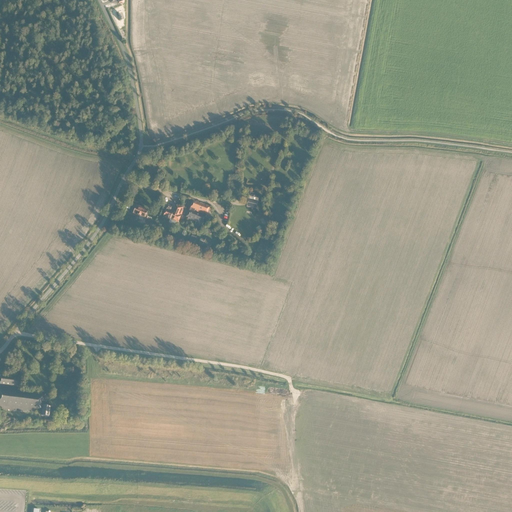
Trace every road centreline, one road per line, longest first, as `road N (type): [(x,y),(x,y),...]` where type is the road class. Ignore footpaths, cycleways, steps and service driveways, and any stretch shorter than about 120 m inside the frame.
road 1 (unclassified): [(0,351),(98,230),(138,155),(130,71),(99,0)]
road 2 (track): [(15,332),(283,375),(294,396)]
road 3 (track): [(126,173),(141,175),(165,152),(248,123),(279,129),(276,156)]
road 4 (track): [(511,145),(349,132)]
